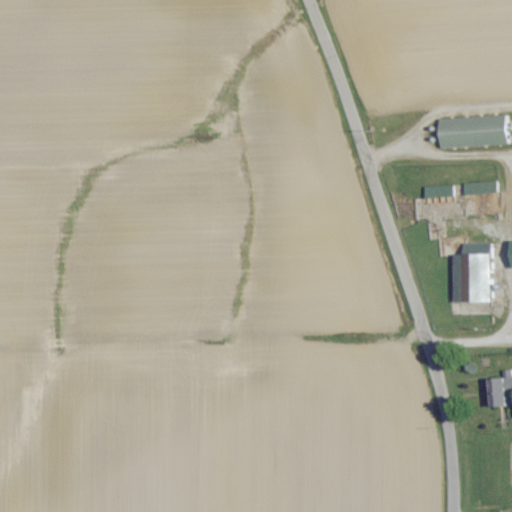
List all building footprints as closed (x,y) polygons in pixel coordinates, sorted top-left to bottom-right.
[(505,146),(504,117),(438,120),(439,148),(505,146)] [(462,196),(495,194),(494,183),(462,184),(462,196)] [(423,199),(451,197),(450,187),(423,188),(423,199)] [(453,303),(491,303),(489,244),(462,244),(462,255),(453,256),(453,303)] [(511,407),(510,395),(511,395),(511,377),(510,378),(510,372),(504,372),(504,379),(488,380),(490,408),(511,407)]
